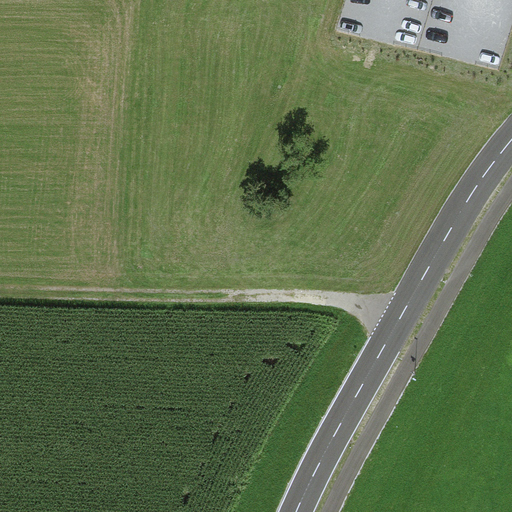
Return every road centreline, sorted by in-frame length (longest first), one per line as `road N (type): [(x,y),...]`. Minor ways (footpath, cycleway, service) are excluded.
road 1 (secondary): [(511,140),(464,206),(297,511)]
road 2 (track): [(0,298),(340,300),(399,320)]
